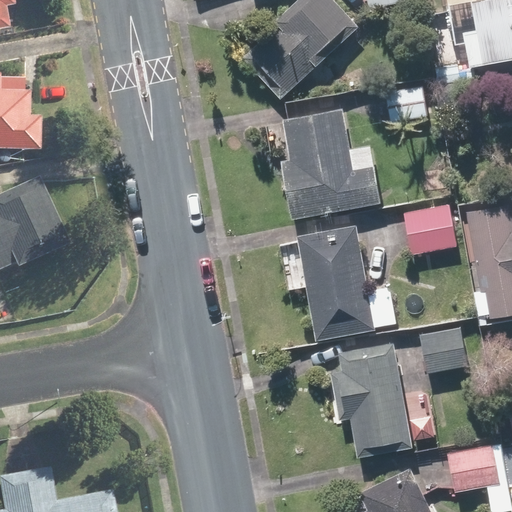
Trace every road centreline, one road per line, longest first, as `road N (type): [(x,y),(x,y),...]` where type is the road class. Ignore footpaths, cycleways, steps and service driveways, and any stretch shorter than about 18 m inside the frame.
road 1 (residential): [(126,0),(185,348)]
road 2 (residential): [(0,381),(185,348)]
road 3 (residential): [(185,348),(216,511)]
